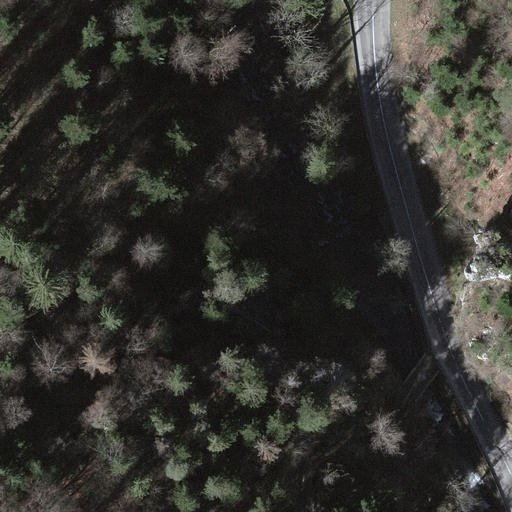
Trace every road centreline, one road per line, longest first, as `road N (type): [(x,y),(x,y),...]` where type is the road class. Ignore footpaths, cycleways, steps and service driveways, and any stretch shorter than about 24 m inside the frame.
road 1 (tertiary): [(373,0),(386,134),(407,211),(444,337),(511,475)]
road 2 (track): [(407,511),(399,403),(444,337)]
